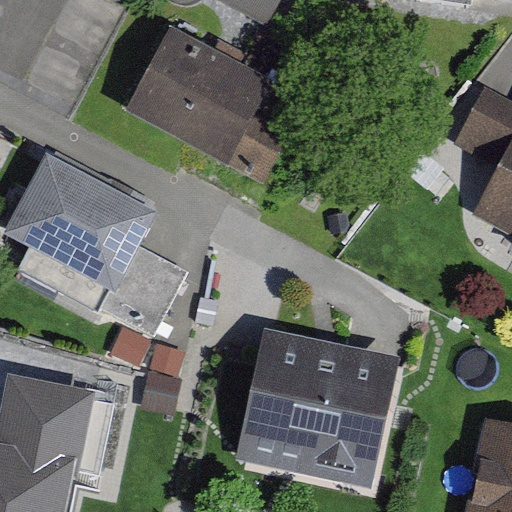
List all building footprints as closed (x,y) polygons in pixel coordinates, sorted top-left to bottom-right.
[(292,0),(264,0),(288,10),(292,0)] [(193,29),(153,104),(249,156),(290,82),(193,29)] [(511,108),(491,98),(467,145),(511,170),(511,172),(485,219),(511,233),(511,108)] [(155,198),(66,159),(28,247),(117,286),(155,198)] [(260,352),(243,456),(374,478),(392,374),(260,352)] [(23,372),(10,446),(0,444),(0,511),(87,511),(109,387),(23,372)] [(511,511),(511,433),(495,429),(476,511),(511,511)]
